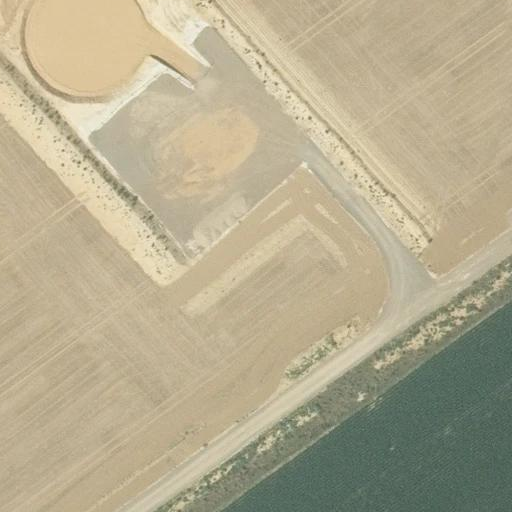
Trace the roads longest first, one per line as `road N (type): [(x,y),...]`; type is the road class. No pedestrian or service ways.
road 1 (track): [(141,511),(511,242)]
road 2 (track): [(386,333),(381,269),(168,46)]
